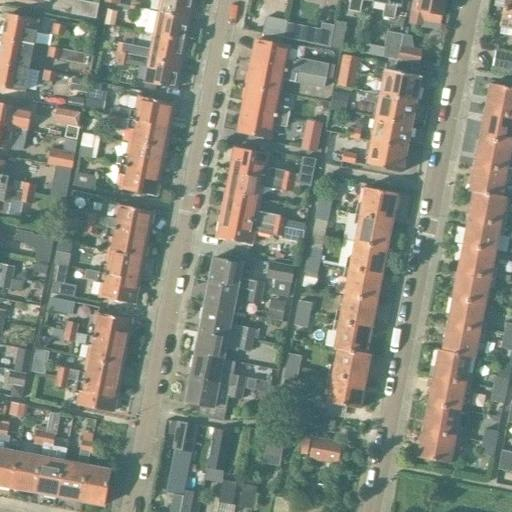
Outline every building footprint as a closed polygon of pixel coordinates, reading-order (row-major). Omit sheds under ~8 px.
[(75,0),(73,0),(71,14),(95,19),(98,5),(75,0)] [(160,0),(158,11),(190,18),(193,0),(160,0)] [(351,0),(350,10),(360,12),(362,0),(351,0)] [(377,0),(387,2),(384,16),(394,18),(397,4),(399,4),(399,0),(377,0)] [(441,24),(443,16),(445,0),(420,0),(419,8),(413,7),(409,24),(422,26),(423,21),(441,24)] [(511,0),(506,0),(502,26),(511,28),(511,0)] [(137,16),(139,8),(130,6),(128,15),(137,16)] [(115,27),(117,12),(107,10),(104,25),(115,27)] [(153,35),(185,42),(190,18),(158,11),(153,35)] [(27,43),(34,44),(37,33),(39,21),(7,15),(2,38),(26,43),(27,43)] [(266,17),(262,34),(283,39),(283,38),(286,23),(286,21),(266,17)] [(309,43),(330,47),(334,25),(322,22),(320,30),(312,28),(309,43)] [(334,22),(334,25),(330,47),(341,49),(346,24),(334,22)] [(286,23),(283,38),(309,43),(312,28),(286,23)] [(53,25),(52,34),(65,36),(66,27),(53,25)] [(398,61),(403,35),(387,32),(382,58),(398,61)] [(257,41),(253,64),(326,79),(329,66),(329,64),(298,58),(297,63),(286,61),(289,47),(281,46),(283,39),(262,34),(261,42),(257,41)] [(122,42),(120,52),(121,52),(130,54),(149,58),(181,64),(185,42),(153,35),(152,41),(151,48),(122,42)] [(26,43),(2,38),(0,49),(0,62),(22,66),(30,68),(34,44),(27,43),(26,43)] [(49,47),(47,57),(83,64),(85,54),(49,47)] [(420,64),(423,51),(401,47),(399,60),(420,64)] [(493,66),(511,69),(511,53),(496,51),(493,66)] [(181,64),(149,58),(130,54),(121,52),(120,52),(118,65),(128,67),(129,64),(147,67),(144,82),(176,89),(181,64)] [(354,89),(360,59),(344,56),(339,86),(354,89)] [(22,66),(0,62),(0,86),(25,91),(30,68),(22,66)] [(384,80),(381,94),(417,101),(421,76),(387,70),(388,64),(377,62),(374,78),(384,80)] [(324,89),(326,79),(253,64),(249,86),(280,93),(283,79),(296,81),(295,84),(324,89)] [(329,66),(326,79),(332,80),(335,67),(329,66)] [(43,80),(55,83),(57,73),(44,71),(43,80)] [(86,93),(88,82),(76,80),(74,90),(86,93)] [(100,92),(101,84),(92,83),(86,109),(100,112),(104,92),(100,92)] [(511,87),(491,84),(486,111),(511,116),(511,87)] [(244,109),(289,118),(290,109),(278,107),(280,93),(249,86),(244,109)] [(417,101),(381,94),(368,91),(367,101),(379,104),(377,118),(412,125),(417,101)] [(333,93),(330,109),(343,112),(346,95),(333,93)] [(69,97),(67,108),(82,111),(83,111),(86,100),(69,97)] [(129,120),(168,127),(173,103),(140,97),(137,111),(121,108),(119,118),(121,118),(129,120)] [(319,112),(324,112),(328,110),(329,102),(321,101),(317,103),(317,108),(319,112)] [(0,104),(0,125),(26,131),(30,110),(0,104)] [(54,123),(79,128),(82,111),(67,108),(57,107),(54,123)] [(110,110),(108,116),(110,116),(119,118),(121,108),(115,107),(110,110)] [(289,118),(244,109),(240,132),(271,138),(274,125),(287,127),(289,118)] [(480,137),(511,143),(511,116),(486,111),(480,137)] [(119,128),(121,118),(119,118),(110,116),(109,126),(119,128)] [(377,118),(372,142),(408,148),(412,125),(377,118)] [(133,130),(130,144),(164,151),(168,127),(129,120),(127,129),(133,130)] [(316,151),(321,124),(311,122),(306,149),(316,151)] [(26,131),(0,125),(0,146),(17,150),(23,150),(26,131)] [(361,130),(349,128),(347,138),(359,140),(361,130)] [(83,135),(78,157),(90,160),(94,137),(83,135)] [(475,164),(508,170),(511,147),(511,143),(480,137),(475,164)] [(68,139),(65,152),(75,153),(78,142),(68,139)] [(403,173),(408,148),(372,142),(368,166),(403,173)] [(164,151),(130,144),(128,157),(122,156),(120,166),(160,173),(164,151)] [(237,148),(232,170),(293,182),(294,173),(267,168),(269,154),(237,148)] [(65,152),(50,149),(47,165),(56,167),(71,170),(72,170),(75,153),(65,152)] [(354,166),(356,155),(344,152),(341,163),(354,166)] [(0,188),(12,191),(15,176),(1,174),(3,164),(0,163),(0,188)] [(470,191),(502,197),(508,170),(475,164),(470,191)] [(155,197),(160,173),(120,166),(119,175),(124,176),(121,190),(155,197)] [(56,167),(53,180),(68,183),(71,170),(56,167)] [(291,191),(293,182),(232,170),(228,193),(261,199),(263,186),(291,191)] [(294,173),(293,182),(301,184),(310,185),(312,177),(294,173)] [(96,178),(75,174),(72,188),(93,192),(96,178)] [(22,183),(21,192),(34,195),(36,186),(22,183)] [(0,188),(0,213),(7,215),(7,214),(19,216),(22,203),(32,205),(34,195),(21,192),(12,191),(0,188)] [(366,188),(361,215),(394,221),(399,194),(366,188)] [(502,197),(470,191),(474,192),(469,219),(501,225),(507,198),(502,197)] [(98,227),(108,229),(147,236),(152,213),(118,206),(116,220),(73,212),(77,193),(72,192),(66,220),(86,224),(98,227)] [(224,215),(284,227),(286,218),(258,212),(261,199),(228,193),(224,215)] [(318,195),(316,207),(330,209),(332,197),(318,195)] [(330,209),(316,207),(314,219),(328,222),(330,209)] [(284,227),(224,215),(219,239),(251,245),(254,231),(281,237),(281,238),(301,242),(303,231),(284,227)] [(394,221),(361,215),(356,242),(389,248),(394,221)] [(464,245),(496,251),(501,225),(469,219),(464,245)] [(98,227),(86,224),(84,233),(97,235),(98,227)] [(112,239),(109,252),(143,259),(147,236),(108,229),(106,238),(112,239)] [(53,240),(32,236),(34,233),(18,230),(14,240),(27,245),(36,250),(34,260),(36,261),(49,263),(53,240)] [(312,234),(307,260),(320,262),(325,237),(312,234)] [(389,248),(356,242),(351,268),(383,275),(389,248)] [(459,272),(491,278),(496,251),(464,245),(459,272)] [(58,266),(68,268),(71,255),(57,252),(54,265),(58,266)] [(143,259),(109,252),(106,266),(101,265),(99,274),(139,282),(143,259)] [(239,287),(249,289),(262,292),(264,285),(240,280),(243,264),(215,258),(210,282),(239,287)] [(320,262),(307,260),(304,272),(317,275),(320,262)] [(36,261),(34,272),(47,274),(49,263),(36,261)] [(0,263),(0,275),(12,278),(15,266),(0,263)] [(268,277),(291,281),(294,268),(271,264),(268,277)] [(65,285),(68,268),(58,266),(53,294),(74,299),(77,287),(65,285)] [(345,295),(378,301),(383,275),(351,268),(345,295)] [(453,298),(486,305),(491,278),(459,272),(453,298)] [(134,305),(139,282),(99,274),(97,284),(103,285),(100,298),(134,305)] [(0,287),(10,290),(12,278),(0,275),(0,287)] [(12,278),(10,290),(21,292),(23,280),(12,278)] [(206,307),(234,312),(239,287),(210,282),(206,307)] [(260,304),(262,292),(249,289),(246,301),(260,304)] [(340,322),(373,328),(378,301),(345,295),(340,322)] [(75,303),(52,298),(50,310),(73,315),(75,303)] [(448,325),(481,331),(486,305),(453,298),(448,325)] [(267,319),(282,322),(285,304),(271,301),(267,319)] [(298,301),(296,314),(310,316),(312,303),(298,301)] [(201,331),(253,341),(255,330),(231,325),(234,312),(206,307),(201,331)] [(87,337),(127,344),(131,321),(97,314),(94,328),(89,327),(87,337)] [(310,316),(296,314),(294,327),(308,329),(310,316)] [(67,322),(65,331),(76,333),(78,324),(67,322)] [(373,328),(340,322),(335,349),(339,350),(371,356),(372,355),(368,354),(373,328)] [(503,336),(511,337),(511,324),(506,323),(503,336)] [(475,358),(481,331),(448,325),(443,351),(439,350),(438,351),(471,357),(475,358)] [(53,328),(51,338),(63,341),(65,331),(53,328)] [(65,331),(63,341),(75,343),(76,335),(76,333),(65,331)] [(251,351),(253,341),(201,331),(196,355),(224,361),(227,349),(238,351),(238,348),(251,351)] [(511,350),(511,337),(503,336),(500,348),(511,350)] [(91,347),(88,360),(122,367),(127,344),(87,337),(86,346),(91,347)] [(18,349),(15,363),(29,366),(30,363),(32,352),(18,349)] [(334,376),(366,383),(371,356),(339,350),(334,376)] [(433,378),(466,384),(471,357),(438,351),(433,378)] [(300,356),(287,354),(285,367),(298,369),(300,356)] [(191,379),(220,384),(224,361),(196,355),(191,379)] [(122,367),(88,360),(86,373),(58,368),(56,378),(67,380),(79,382),(118,390),(122,367)] [(295,382),(298,369),(285,367),(282,379),(295,382)] [(11,394),(23,397),(25,385),(28,373),(12,370),(10,382),(14,383),(11,394)] [(229,386),(244,389),(246,377),(232,374),(229,386)] [(361,409),(366,383),(334,376),(329,403),(361,409)] [(493,389),(506,391),(508,379),(495,376),(493,389)] [(67,380),(56,378),(55,386),(66,388),(67,380)] [(247,378),(245,389),(255,391),(257,380),(247,378)] [(428,404),(461,411),(466,384),(433,378),(428,404)] [(220,384),(191,379),(187,403),(200,406),(198,417),(225,422),(227,410),(226,410),(228,397),(242,400),(244,389),(229,386),(220,384)] [(113,412),(118,390),(79,382),(77,391),(82,392),(80,406),(113,412)] [(503,404),(506,391),(493,389),(490,401),(503,404)] [(423,430),(456,437),(461,411),(428,404),(423,430)] [(171,421),(168,434),(175,435),(177,422),(171,421)] [(192,452),(197,426),(177,422),(175,435),(173,448),(192,452)] [(8,425),(0,423),(0,425),(0,437),(5,439),(8,425)] [(215,429),(207,469),(223,472),(231,432),(215,429)] [(485,429),(483,442),(496,444),(498,432),(485,429)] [(44,446),(47,431),(37,430),(34,444),(44,446)] [(450,464),(456,437),(423,430),(418,457),(450,464)] [(54,433),(47,431),(44,446),(52,447),(54,433)] [(267,436),(264,454),(277,456),(281,456),(284,439),(267,436)] [(88,466),(90,455),(93,440),(82,438),(77,464),(66,462),(59,497),(81,501),(88,466)] [(341,445),(313,439),(310,456),(338,461),(341,445)] [(101,442),(93,440),(90,455),(98,457),(101,442)] [(493,457),(496,444),(483,442),(480,454),(493,457)] [(42,458),(35,493),(59,497),(66,462),(68,450),(52,447),(44,446),(42,458)] [(0,485),(12,488),(19,453),(0,449),(0,485)] [(511,452),(502,451),(500,460),(511,462),(511,452)] [(35,493),(42,458),(19,453),(12,488),(35,493)] [(511,462),(500,460),(498,469),(511,471),(511,462)] [(112,471),(88,466),(81,501),(105,506),(112,471)] [(232,505),(236,483),(222,481),(218,503),(232,505)] [(252,509),(256,487),(242,485),(239,507),(252,509)] [(185,497),(183,503),(181,511),(189,511),(191,505),(193,492),(186,491),(185,497)] [(181,511),(183,503),(185,497),(173,494),(169,511),(181,511)] [(276,497),(273,511),(288,511),(290,500),(276,497)] [(290,500),(288,511),(302,511),(304,503),(290,500)]
